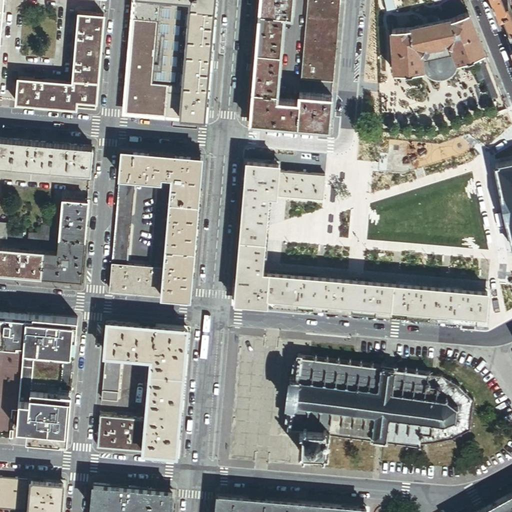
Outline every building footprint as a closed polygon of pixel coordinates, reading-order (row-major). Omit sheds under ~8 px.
[(176,113),(182,119),(192,2),(184,2),(177,88),(153,86),(160,0),(136,0),(127,109),(145,110),(154,111),(176,113)] [(177,88),(184,2),(167,0),(160,0),(153,86),(177,88)] [(199,121),(209,0),(167,0),(184,2),(192,2),(182,119),(199,121)] [(216,0),(209,0),(199,121),(206,121),(216,0)] [(330,129),(330,121),(259,115),(266,36),(269,0),(261,0),(251,122),(330,129)] [(259,115),(330,121),(332,96),(323,96),(323,95),(309,93),(309,94),(300,93),(299,101),(292,101),(292,100),(277,99),(278,84),(279,85),(280,70),(279,70),(282,38),(283,38),(285,23),(284,23),(284,16),(292,17),(293,7),(294,8),(294,0),(269,0),(266,36),(259,115)] [(393,0),(384,0),(387,11),(395,9),(393,0)] [(490,0),(498,19),(503,17),(511,13),(511,8),(509,2),(507,2),(505,0),(490,0)] [(340,4),(308,2),(301,79),(334,82),(340,4)] [(459,63),(484,53),(469,12),(452,19),(411,28),(392,29),(395,73),(422,71),(422,70),(421,54),(425,47),(446,43),(452,47),(458,62),(459,63)] [(509,32),(511,30),(511,13),(503,17),(504,20),(509,32)] [(78,103),(97,104),(105,17),(80,15),(79,32),(78,39),(76,63),(75,70),(74,84),(74,85),(67,85),(44,83),(36,82),(20,81),(17,105),(77,111),(78,103)] [(423,73),(426,76),(430,79),(433,80),(436,81),(441,81),(444,81),(447,80),(451,77),(455,73),(457,70),(458,67),(459,63),(458,62),(452,47),(446,43),(425,47),(421,54),(422,70),(422,71),(423,73)] [(97,112),(97,104),(78,103),(77,111),(97,112)] [(93,149),(0,141),(0,166),(28,169),(36,170),(67,172),(75,173),(91,174),(93,149)] [(174,178),(176,157),(123,152),(121,179),(135,180),(160,183),(161,177),(174,178)] [(183,300),(195,158),(176,157),(174,178),(166,272),(164,298),(183,300)] [(203,159),(195,158),(183,300),(190,301),(203,159)] [(485,320),(486,314),(365,304),(355,303),(341,302),(244,294),(247,262),(247,254),(251,208),(255,168),(279,170),(280,162),(247,159),(239,261),(235,301),(354,311),(485,320)] [(511,161),(499,164),(496,164),(496,168),(497,169),(502,192),(501,193),(507,222),(508,222),(511,242),(511,161)] [(269,194),(277,194),(279,170),(255,168),(251,208),(267,210),(269,194)] [(323,198),(325,174),(279,170),(277,194),(323,198)] [(166,272),(174,178),(161,177),(160,183),(153,270),(166,272)] [(135,180),(121,179),(118,214),(132,216),(135,180)] [(0,276),(82,284),(89,204),(64,202),(59,257),(29,254),(21,253),(0,251),(0,276)] [(247,254),(264,255),(267,210),(251,208),(247,254)] [(132,216),(118,214),(117,222),(117,232),(130,233),(131,223),(132,216)] [(0,242),(7,243),(8,235),(9,226),(0,225),(0,242)] [(42,238),(41,246),(51,247),(52,230),(43,229),(42,238)] [(130,233),(117,232),(113,267),(127,268),(130,233)] [(8,235),(7,243),(22,244),(23,236),(8,235)] [(29,245),(41,246),(42,238),(30,237),(29,245)] [(263,263),(264,255),(247,254),(247,262),(244,294),(341,302),(343,278),(262,271),(263,263)] [(111,294),(164,298),(166,272),(153,270),(127,268),(113,267),(111,294)] [(365,304),(367,280),(357,279),(343,278),(341,302),(355,303),(365,304)] [(365,304),(486,314),(488,290),(367,280),(365,304)] [(0,342),(18,344),(18,342),(24,342),(27,313),(0,310),(0,342)] [(79,318),(27,313),(24,342),(18,411),(70,416),(79,318)] [(169,452),(180,326),(108,320),(106,352),(122,353),(152,356),(147,418),(100,413),(98,445),(169,452)] [(187,327),(180,326),(169,452),(177,452),(187,327)] [(103,390),(119,391),(122,353),(106,352),(103,390)] [(371,438),(371,441),(375,442),(377,440),(382,441),(383,443),(387,443),(387,440),(395,441),(395,443),(397,443),(397,442),(406,443),(406,445),(408,445),(408,443),(418,444),(420,446),(421,445),(420,444),(432,442),(432,443),(433,443),(433,442),(441,440),(441,441),(443,441),(443,440),(451,438),(452,439),(453,439),(452,438),(460,434),(460,435),(461,435),(461,433),(469,429),(470,430),(471,429),(469,428),(470,420),(472,420),(472,419),(471,419),(472,410),(473,410),(473,409),(472,409),(473,401),(474,400),(474,399),(472,400),(466,393),(467,392),(467,391),(466,392),(460,386),(460,385),(459,384),(459,385),(451,380),(452,379),(451,379),(450,380),(442,375),(442,374),(441,374),(441,375),(428,374),(430,372),(429,371),(428,372),(427,372),(417,371),(418,369),(416,369),(416,371),(406,369),(406,368),(405,367),(405,369),(396,368),(397,366),(396,366),(396,365),(394,365),(394,366),(393,366),(391,366),(391,368),(386,367),(386,366),(385,365),(384,365),(384,364),(383,363),(382,365),(382,366),(373,365),(373,364),(372,363),(372,365),(362,364),(362,362),(361,362),(360,364),(351,362),(351,361),(349,360),(349,362),(339,361),(340,359),(338,359),(338,361),(328,360),(328,358),(327,358),(327,359),(316,358),(317,356),(315,356),(315,357),(302,356),(302,355),(299,355),(299,356),(298,356),(298,358),(298,362),(297,362),(297,363),(295,363),(294,369),(296,370),(297,370),(296,378),(293,378),(290,378),(289,385),(292,385),(290,397),(287,397),(286,403),(289,403),(289,404),(292,405),(291,412),(290,412),(290,413),(288,413),(287,420),(289,420),(290,420),(290,425),(289,424),(288,427),(289,427),(290,428),(289,428),(292,428),(300,429),(300,432),(303,432),(302,449),(299,449),(299,452),(301,452),(301,454),(303,454),(302,456),(305,456),(305,454),(313,454),(322,455),(322,457),(325,457),(326,455),(327,455),(327,454),(329,454),(329,451),(327,450),(327,442),(328,441),(329,440),(329,438),(328,437),(328,434),(329,434),(329,433),(340,434),(339,436),(341,437),(341,435),(351,436),(350,438),(352,438),(352,436),(362,437),(361,439),(363,439),(363,438),(371,438)] [(118,400),(119,391),(103,390),(102,399),(118,400)] [(69,431),(70,416),(18,411),(17,423),(28,424),(27,429),(26,440),(61,443),(62,431),(69,431)] [(27,429),(17,428),(16,439),(26,440),(27,429)] [(0,507),(29,510),(32,478),(0,475),(0,507)] [(61,511),(64,481),(32,478),(29,510),(28,511),(61,511)] [(163,511),(165,489),(94,483),(92,508),(139,511),(138,511),(163,511)] [(171,511),(174,490),(165,489),(163,511),(171,511)] [(511,511),(511,493),(477,511),(511,511)] [(216,511),(224,511),(225,502),(339,511),(366,511),(367,506),(218,494),(216,511)] [(339,511),(225,502),(224,511),(339,511)]
